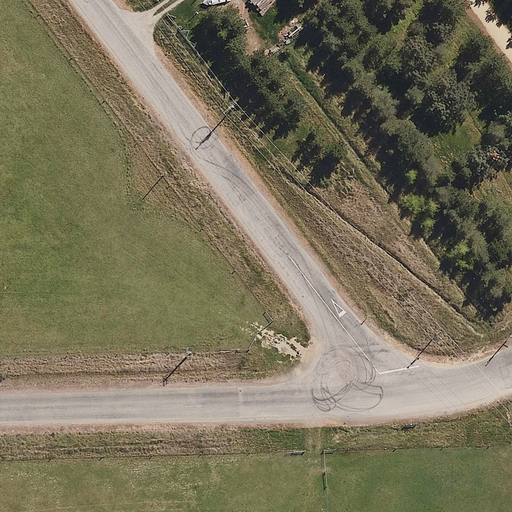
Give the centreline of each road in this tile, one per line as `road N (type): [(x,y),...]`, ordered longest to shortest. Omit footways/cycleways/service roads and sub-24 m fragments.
road 1 (unclassified): [(91,0),(395,395)]
road 2 (unclassified): [(0,407),(395,395)]
road 3 (unclassified): [(395,395),(481,383),(511,370)]
